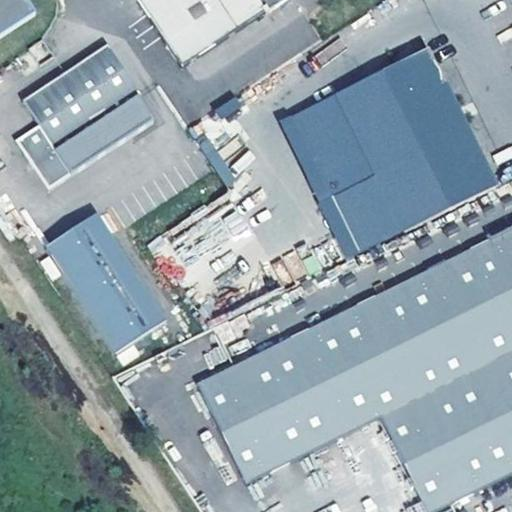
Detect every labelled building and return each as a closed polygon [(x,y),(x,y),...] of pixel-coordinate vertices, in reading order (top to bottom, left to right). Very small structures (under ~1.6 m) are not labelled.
[(26,0),(0,0),(0,36),(36,14),(26,0)] [(285,0),(136,0),(182,68),(285,0)] [(155,123),(139,100),(142,97),(108,46),(23,102),(40,127),(21,139),(30,153),(26,156),(50,192),(155,123)] [(496,188),(430,52),(326,103),(304,114),(290,121),(331,204),(377,181),(403,236),(496,188)] [(296,97),(304,114),(326,103),(318,87),(296,97)] [(16,142),(26,156),(30,153),(21,139),(16,142)] [(50,237),(101,353),(164,325),(113,210),(50,237)] [(511,232),(199,386),(247,485),(382,418),(428,511),(438,511),(511,475),(511,232)] [(296,249),(270,262),(281,285),(307,273),(296,249)]
